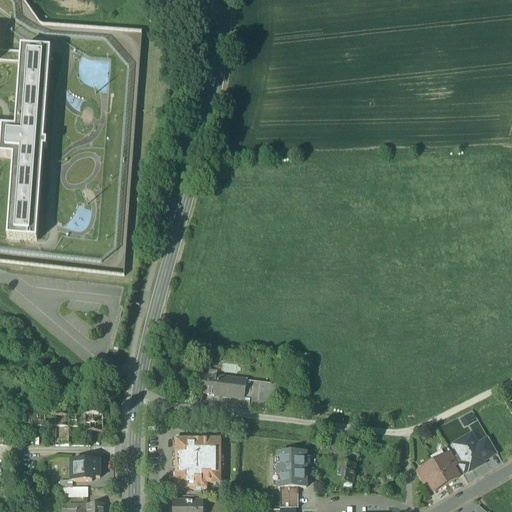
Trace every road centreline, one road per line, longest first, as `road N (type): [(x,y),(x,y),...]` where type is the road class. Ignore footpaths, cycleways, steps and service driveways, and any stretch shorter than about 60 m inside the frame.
road 1 (primary): [(137,397),(209,115),(225,0)]
road 2 (residential): [(137,397),(409,435)]
